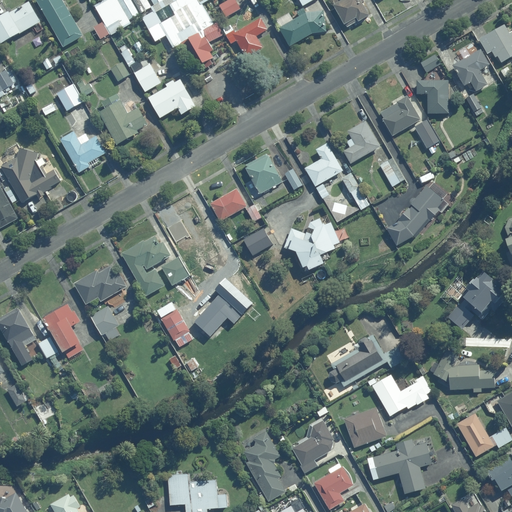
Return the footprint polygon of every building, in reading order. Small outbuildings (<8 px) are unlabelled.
[(83,36),(63,0),(37,0),(64,47),(83,36)] [(104,0),(94,6),(111,35),(130,25),(128,20),(139,15),(130,0),(104,0)] [(223,36),(216,23),(215,24),(214,21),(211,22),(201,5),(209,0),(177,0),(170,4),(175,15),(160,23),(154,11),(153,12),(141,19),(148,31),(159,25),(172,49),(179,45),(182,50),(186,48),(189,54),(191,53),(196,60),(197,59),(200,64),(203,63),(205,68),(212,64),(209,59),(212,59),(211,57),(208,53),(212,51),(208,44),(223,36)] [(225,18),(240,9),(234,0),(228,0),(218,6),(225,18)] [(364,0),(341,0),(334,4),(345,24),(346,23),(348,27),(359,20),(360,21),(370,15),(363,1),(364,0)] [(41,21),(29,1),(11,12),(10,10),(0,16),(0,39),(2,43),(21,32),(22,33),(41,21)] [(108,35),(91,4),(87,6),(99,28),(95,29),(101,39),(108,35)] [(327,31),(325,10),(308,12),(307,12),(304,8),(297,11),(300,16),(294,20),(290,12),(278,20),(281,27),(280,28),(290,46),(313,33),(327,31)] [(266,30),(259,19),(233,34),(232,31),(226,35),(231,44),(235,41),(244,57),(261,48),(254,36),(266,30)] [(506,24),(480,39),(488,54),(492,51),(496,57),(498,56),(503,62),(511,56),(511,32),(511,33),(506,24)] [(139,42),(133,45),(138,53),(143,50),(139,42)] [(127,51),(124,46),(120,48),(122,53),(121,53),(129,66),(134,63),(130,56),(131,55),(128,50),(127,51)] [(481,49),(454,65),(465,86),(472,82),(477,91),(488,84),(480,70),(490,65),(481,49)] [(436,54),(421,62),(427,73),(442,65),(436,54)] [(49,58),(42,61),(47,70),(54,67),(49,58)] [(130,74),(122,62),(113,68),(120,80),(130,74)] [(160,84),(149,65),(133,74),(144,93),(160,84)] [(501,71),(506,78),(511,73),(511,72),(508,66),(501,71)] [(7,70),(0,73),(0,97),(5,95),(2,90),(14,83),(17,81),(11,70),(8,72),(7,70)] [(38,80),(26,88),(30,95),(37,91),(36,89),(41,86),(38,80)] [(86,85),(83,80),(78,82),(85,95),(94,90),(90,83),(86,85)] [(180,115),(194,107),(179,80),(173,83),(172,81),(165,85),(166,88),(148,98),(160,119),(176,109),(180,115)] [(449,80),(417,80),(418,94),(428,94),(428,113),(450,113),(449,80)] [(74,83),(57,93),(68,111),(84,101),(74,83)] [(111,93),(100,98),(105,108),(99,111),(117,145),(140,133),(138,130),(149,124),(139,107),(128,113),(121,99),(117,102),(116,102),(111,93)] [(484,112),(474,94),(466,98),(477,116),(484,112)] [(422,119),(408,95),(398,101),(398,102),(382,112),(385,118),(384,119),(393,135),(422,119)] [(53,103),(42,108),(46,115),(57,110),(53,103)] [(441,141),(428,119),(415,126),(428,148),(441,141)] [(381,146),(366,121),(348,130),(352,139),(347,141),(351,147),(344,151),(351,164),(381,146)] [(81,145),(74,132),(62,139),(80,172),(91,166),(89,163),(106,153),(97,136),(81,145)] [(344,170),(328,143),(316,149),(322,159),(305,168),(316,186),(323,182),(344,170)] [(39,152),(19,148),(18,157),(2,166),(22,203),(37,194),(39,198),(46,194),(45,191),(51,188),(51,187),(61,181),(54,169),(47,173),(42,165),(45,164),(42,158),(36,160),(39,152)] [(269,156),(267,154),(246,165),(247,167),(247,168),(261,194),(283,181),(270,156),(269,156)] [(405,179),(393,158),(381,165),(393,187),(405,179)] [(303,185),(294,169),(286,173),(294,189),(303,185)] [(368,200),(352,173),(343,178),(359,206),(368,200)] [(323,182),(316,186),(323,199),(324,198),(338,222),(361,209),(333,202),(323,182)] [(0,185),(0,228),(19,221),(1,185),(0,185)] [(438,208),(445,200),(428,186),(412,204),(413,205),(400,218),(401,220),(400,221),(387,228),(397,246),(414,236),(416,237),(431,220),(432,221),(440,209),(438,208)] [(248,206),(238,188),(211,203),(221,221),(248,206)] [(254,205),(247,209),(253,221),(261,217),(254,205)] [(324,224),(321,218),(311,222),(309,227),(315,229),(313,234),(307,232),(307,234),(292,228),(284,248),(285,249),(298,253),(301,259),(297,261),(300,265),(303,264),(304,266),(307,272),(326,263),(324,259),(330,257),(328,251),(336,248),(335,245),(341,242),(332,222),(325,224),(325,223),(324,224)] [(144,241),(122,253),(147,296),(166,285),(156,269),(148,274),(144,266),(145,265),(147,269),(171,255),(164,242),(160,244),(156,236),(145,242),(144,241)] [(271,246),(276,243),(271,236),(267,240),(271,246)] [(199,245),(183,254),(184,257),(182,258),(193,278),(195,276),(196,277),(198,276),(202,282),(214,275),(210,269),(212,268),(199,245)] [(199,290),(179,256),(162,267),(173,285),(183,279),(191,294),(199,290)] [(74,283),(87,304),(99,297),(101,301),(128,286),(119,272),(116,274),(112,266),(99,273),(97,270),(74,283)] [(506,288),(485,270),(476,280),(474,278),(467,287),(469,289),(459,301),(461,304),(449,318),(463,329),(475,315),(471,311),(471,310),(484,319),(491,310),(495,312),(509,294),(504,290),(506,288)] [(73,312),(68,304),(42,318),(51,332),(52,331),(63,352),(65,351),(69,358),(83,350),(80,343),(81,342),(72,326),(81,321),(75,311),(73,312)] [(120,325),(109,306),(91,316),(102,335),(106,333),(110,340),(120,335),(116,327),(120,325)] [(30,330),(31,329),(20,310),(19,310),(18,308),(0,317),(0,326),(9,342),(10,341),(23,366),(33,360),(23,342),(34,336),(30,330)] [(205,319),(201,312),(193,317),(197,323),(205,319)] [(405,360),(398,347),(385,354),(373,335),(367,338),(365,338),(359,341),(359,343),(354,346),(356,349),(331,364),(335,370),(331,373),(330,378),(332,382),(337,383),(341,381),(344,387),(388,362),(391,368),(405,360)] [(50,337),(40,343),(48,358),(59,351),(50,337)] [(496,387),(495,370),(480,371),(480,364),(454,365),(460,356),(447,349),(439,364),(435,362),(430,371),(434,373),(434,374),(450,383),(451,389),(474,389),(474,392),(482,392),(482,388),(496,387)] [(182,366),(176,356),(170,359),(176,369),(182,366)] [(199,367),(194,359),(187,362),(192,371),(199,367)] [(373,385),(391,416),(416,402),(418,405),(430,398),(420,381),(401,391),(392,375),(373,385)] [(18,384),(16,384),(7,390),(17,407),(28,400),(18,384)] [(511,392),(498,401),(511,425),(511,392)] [(47,395),(33,405),(44,422),(58,413),(47,395)] [(387,436),(376,407),(345,419),(355,448),(387,436)] [(490,437),(476,413),(457,424),(476,457),(497,445),(499,448),(511,440),(511,436),(507,428),(490,437)] [(335,439),(324,421),(314,426),(311,436),(312,437),(293,448),(303,466),(302,466),(306,473),(318,466),(315,460),(332,451),(334,442),(333,440),(335,439)] [(281,456),(266,431),(254,438),(256,442),(256,445),(244,451),(249,461),(247,463),(269,502),(286,491),(279,478),(282,477),(274,464),(275,459),(281,456)] [(379,479),(399,473),(406,494),(427,488),(421,467),(433,464),(428,442),(415,445),(413,439),(396,444),(398,451),(389,452),(388,448),(379,450),(380,455),(373,457),(379,479)] [(511,460),(510,457),(487,470),(497,487),(500,485),(503,491),(508,488),(511,496),(511,460)] [(354,485),(343,466),(315,483),(330,510),(345,501),(341,493),(354,485)] [(190,473),(168,475),(171,505),(185,504),(185,511),(207,511),(207,509),(228,507),(227,494),(218,494),(217,480),(191,481),(190,473)] [(0,511),(27,511),(16,492),(5,499),(0,497),(0,511)] [(80,507),(74,495),(71,496),(70,494),(51,504),(55,511),(79,511),(78,508),(80,507)] [(465,504),(459,494),(447,501),(453,511),(487,511),(483,505),(481,506),(479,502),(469,508),(466,503),(465,504)] [(155,505),(151,498),(146,501),(150,508),(155,505)] [(389,511),(395,509),(392,502),(384,507),(386,511),(389,511)]
